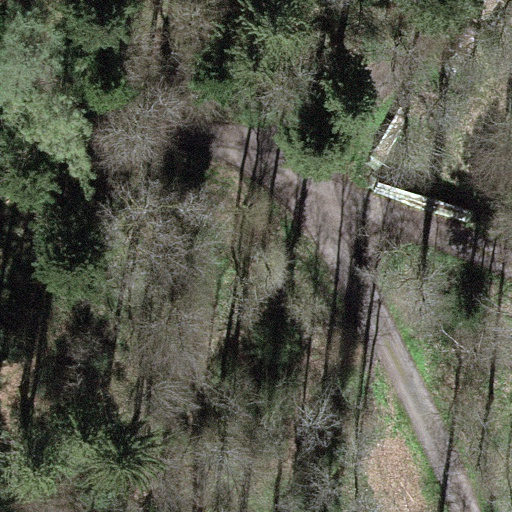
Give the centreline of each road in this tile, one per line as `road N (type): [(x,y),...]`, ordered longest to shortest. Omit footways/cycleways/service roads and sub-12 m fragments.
road 1 (track): [(315,191),(464,511)]
road 2 (track): [(0,49),(315,191)]
road 3 (track): [(460,0),(315,191)]
road 4 (track): [(315,191),(511,265)]
